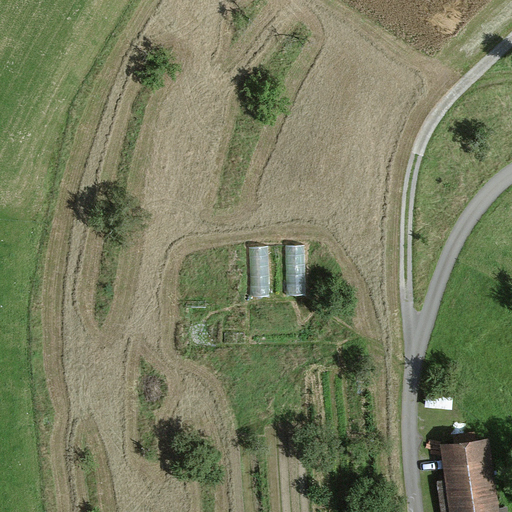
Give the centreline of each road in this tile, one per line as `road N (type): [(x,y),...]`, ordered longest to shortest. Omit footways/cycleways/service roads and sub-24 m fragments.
road 1 (unclassified): [(511,173),(460,233),(417,349),(410,457),(417,511)]
road 2 (track): [(511,53),(450,110),(428,143),(411,227),(408,311),(417,349)]
